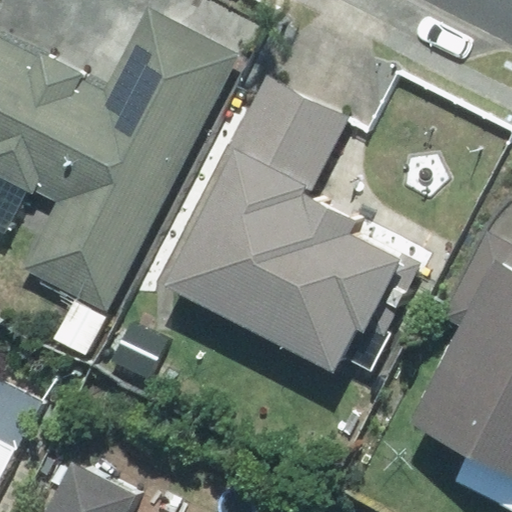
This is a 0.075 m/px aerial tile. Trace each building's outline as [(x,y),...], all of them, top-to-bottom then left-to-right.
[(114,314),(247,54),(155,7),(111,92),(0,34),(0,170),(64,203),(29,269),(114,314)] [(184,293),(352,377),(375,333),(383,336),(420,265),(368,238),(375,224),(321,196),(325,189),(324,189),(359,118),(276,77),(235,158),(248,164),(184,293)] [(511,241),(497,233),(452,318),(478,332),(428,429),(511,472),(511,241)] [(133,330),(117,361),(147,378),(164,346),(133,330)] [(91,466),(67,511),(149,511),(156,498),(91,466)]
